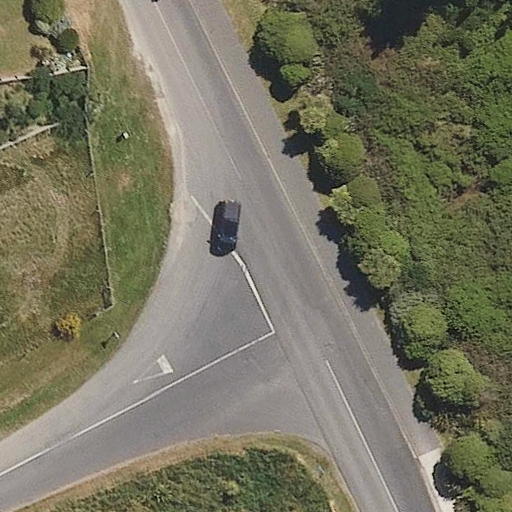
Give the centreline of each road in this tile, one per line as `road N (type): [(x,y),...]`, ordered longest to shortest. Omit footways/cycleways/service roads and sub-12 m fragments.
road 1 (residential): [(306,316),(149,0)]
road 2 (residential): [(0,474),(306,316)]
road 3 (residential): [(397,511),(306,316)]
